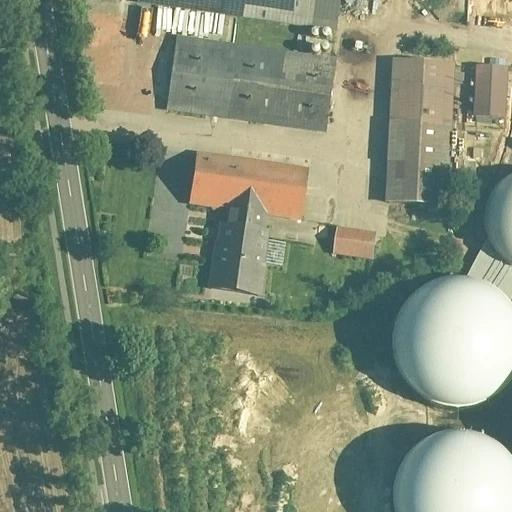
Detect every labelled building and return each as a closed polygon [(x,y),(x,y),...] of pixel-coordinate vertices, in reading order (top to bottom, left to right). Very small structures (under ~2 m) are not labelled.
[(133,0),(133,4),(329,36),(334,0),(133,0)] [(172,45),(163,117),(320,136),(329,65),(172,45)] [(465,119),(500,119),(500,68),(466,67),(465,119)] [(382,212),(441,213),(445,72),(386,70),(382,212)] [(192,159),(185,210),(210,213),(199,293),(255,301),(266,222),(296,226),(303,175),(192,159)] [(511,176),(510,176),(474,192),(480,234),(497,274),(511,272),(511,176)] [(328,230),(325,259),(365,264),(368,234),(328,230)]
